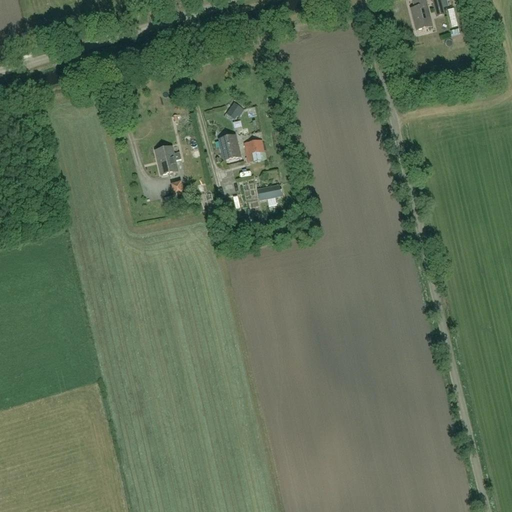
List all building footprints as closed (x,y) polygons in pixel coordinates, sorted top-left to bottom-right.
[(416,31),(432,27),(427,7),(427,6),(425,0),(423,0),(413,3),(415,9),(411,10),(416,31)] [(431,0),(434,11),(444,8),(441,0),(431,0)] [(224,162),(241,158),(235,137),(219,141),(224,162)] [(247,164),(266,161),(263,141),(244,144),(247,164)] [(176,162),(182,161),(180,154),(174,155),(172,148),(155,152),(162,177),(178,173),(176,162)] [(186,205),(190,204),(189,200),(185,200),(184,195),(181,183),(171,185),(174,197),(164,199),(167,210),(183,206),(185,210),(188,209),(186,205)] [(240,184),(234,185),(237,195),(242,193),(240,184)] [(280,187),(259,191),(260,199),(282,195),(280,187)]
